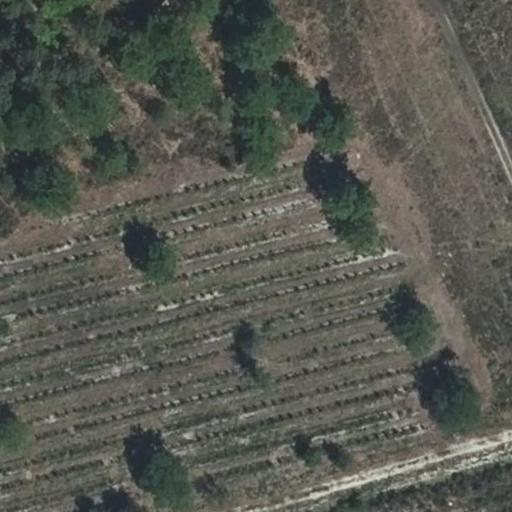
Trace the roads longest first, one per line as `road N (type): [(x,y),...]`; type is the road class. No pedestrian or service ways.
road 1 (track): [(245,511),(511,428)]
road 2 (track): [(511,147),(441,0)]
